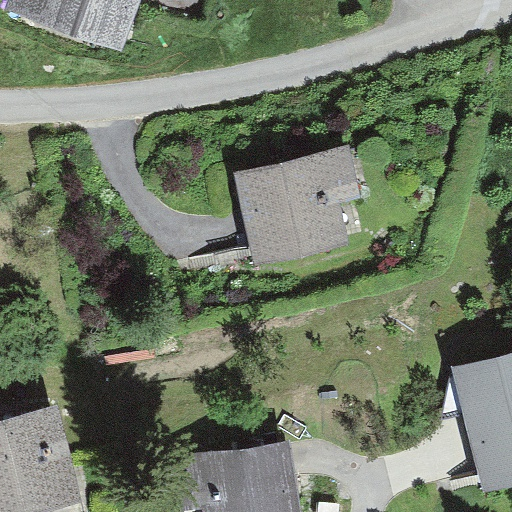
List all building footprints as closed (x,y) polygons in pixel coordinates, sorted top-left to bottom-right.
[(105,49),(108,41),(122,46),(133,14),(119,9),(122,0),(16,0),(11,14),(105,49)] [(353,185),(346,151),(247,170),(262,243),(333,229),(326,190),(353,185)] [(511,463),(511,354),(471,365),(497,468),(511,463)] [(0,504),(67,486),(47,415),(0,428),(0,504)] [(293,511),(286,449),(193,460),(197,499),(223,496),(224,511),(293,511)]
